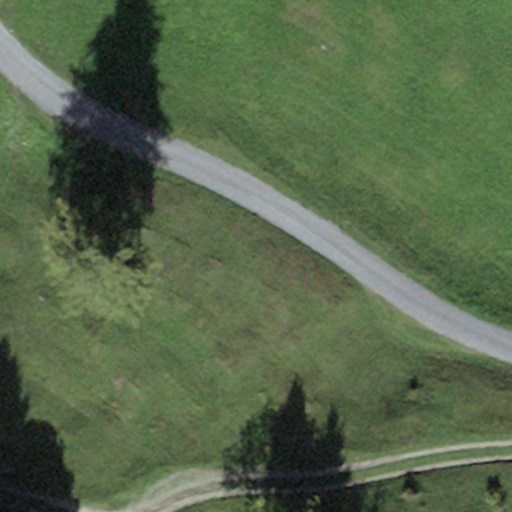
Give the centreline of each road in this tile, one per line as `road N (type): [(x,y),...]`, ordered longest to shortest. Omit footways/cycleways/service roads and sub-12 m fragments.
road 1 (unclassified): [(511,347),(423,307),(278,214),(81,113),(0,52)]
road 2 (track): [(150,511),(190,496),(511,452)]
